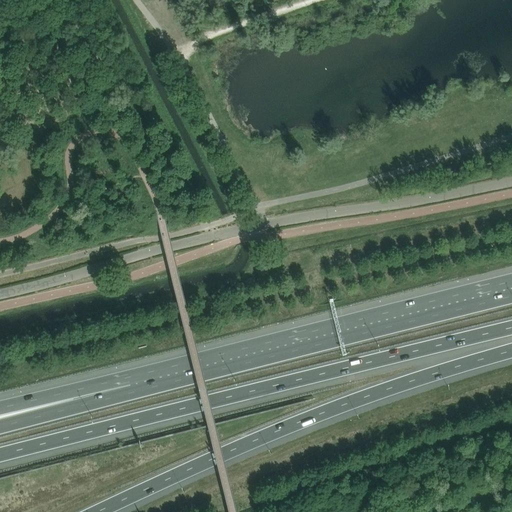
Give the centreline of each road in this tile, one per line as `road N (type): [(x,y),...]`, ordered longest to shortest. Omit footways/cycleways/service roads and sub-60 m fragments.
road 1 (motorway): [(0,455),(511,327)]
road 2 (unclassified): [(0,292),(262,223),(511,179)]
road 3 (motorway): [(100,511),(284,427),(511,349)]
road 4 (motorway): [(511,295),(129,392)]
road 5 (track): [(184,65),(256,205)]
road 6 (motorway): [(129,392),(0,425)]
road 7 (motorway): [(129,392),(0,415)]
